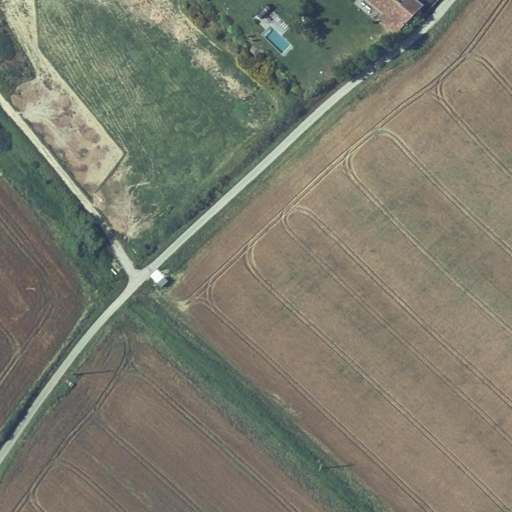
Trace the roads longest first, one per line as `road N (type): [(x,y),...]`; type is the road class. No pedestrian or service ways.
road 1 (unclassified): [(449,0),(129,290),(0,460)]
road 2 (track): [(141,278),(0,99)]
